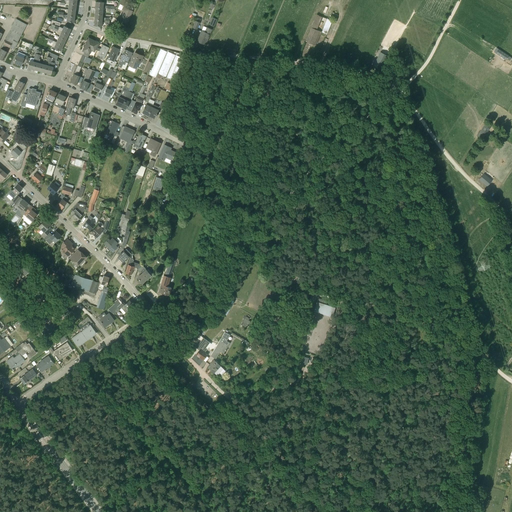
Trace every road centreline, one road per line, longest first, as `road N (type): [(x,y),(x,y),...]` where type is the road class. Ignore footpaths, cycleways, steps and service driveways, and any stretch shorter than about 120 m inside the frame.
road 1 (unclassified): [(150,312),(328,511)]
road 2 (track): [(205,54),(335,65),(399,92)]
road 3 (residential): [(150,312),(17,176)]
road 4 (track): [(430,307),(285,200)]
road 5 (track): [(399,92),(505,219)]
road 6 (residential): [(16,404),(150,312)]
road 7 (track): [(383,387),(311,376),(225,395)]
road 8 (track): [(399,92),(285,200)]
road 9 (residential): [(182,143),(54,81)]
road 10 (tertiary): [(96,511),(16,404)]
